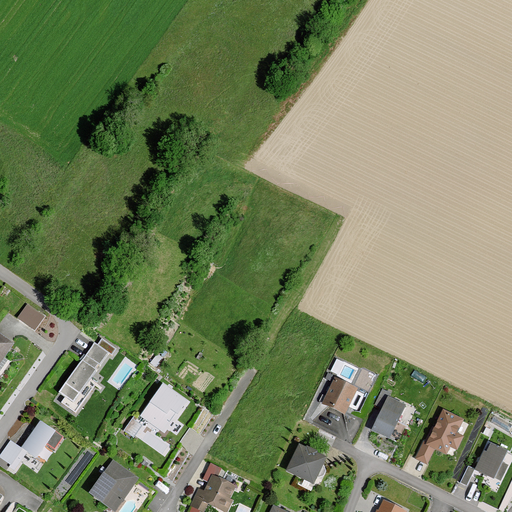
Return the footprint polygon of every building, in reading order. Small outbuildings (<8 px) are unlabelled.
[(43,320),(26,309),(18,322),(35,333),(43,320)] [(0,363),(12,346),(0,338),(0,363)] [(107,357),(91,346),(62,387),(79,398),(107,357)] [(356,391),(333,381),(320,408),(344,419),(356,391)] [(184,403),(160,388),(138,422),(163,438),(184,403)] [(404,408),(387,399),(371,433),(388,442),(404,408)] [(466,419),(445,408),(436,426),(433,425),(424,443),(436,448),(448,454),(452,446),(458,449),(466,435),(460,432),(466,419)] [(20,452),(9,445),(0,458),(0,462),(15,473),(25,457),(34,463),(54,433),(39,424),(20,452)] [(436,448),(424,443),(416,458),(428,464),(436,448)] [(506,454),(487,445),(474,472),(493,481),(506,454)] [(325,460),(297,447),(284,474),(312,487),(325,460)] [(117,511),(138,482),(111,463),(87,497),(108,511),(117,511)] [(474,473),(467,470),(459,485),(466,488),(474,473)] [(225,511),(236,489),(212,478),(204,494),(198,491),(190,509),(197,511),(206,511),(209,507),(219,511),(225,511)] [(402,511),(382,502),(377,511),(402,511)]
